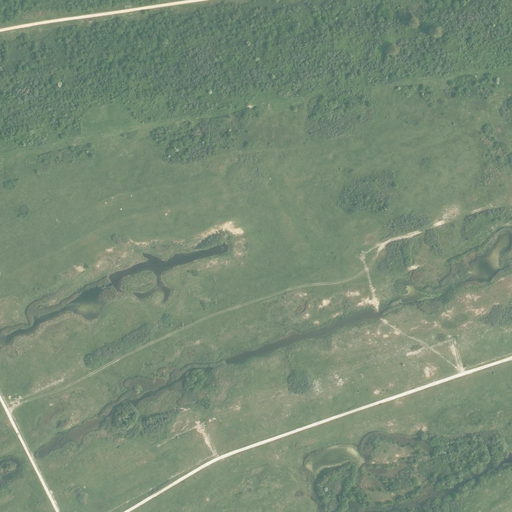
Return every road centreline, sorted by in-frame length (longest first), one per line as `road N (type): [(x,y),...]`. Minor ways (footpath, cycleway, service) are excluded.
road 1 (track): [(6,411),(200,320),(352,278),(392,239),(511,201)]
road 2 (track): [(125,511),(240,449),(511,358)]
road 3 (track): [(57,511),(0,397)]
